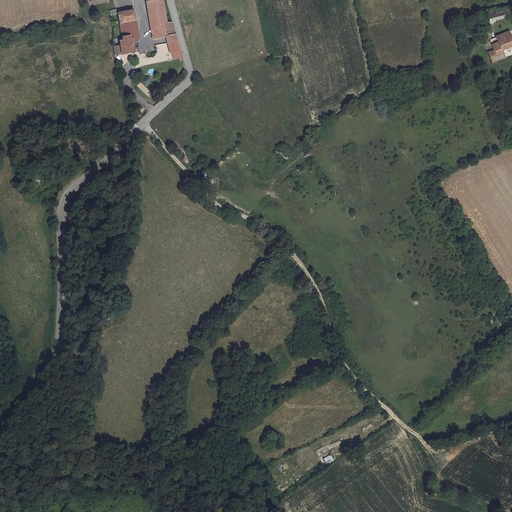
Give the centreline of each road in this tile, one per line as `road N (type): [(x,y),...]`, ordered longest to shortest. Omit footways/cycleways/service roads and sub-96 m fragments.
road 1 (unclassified): [(0,420),(58,344),(63,201),(192,76),(171,0)]
road 2 (track): [(440,452),(348,369),(311,278),(287,248),(256,220),(214,203),(143,122)]
road 3 (track): [(254,452),(270,457),(377,401)]
